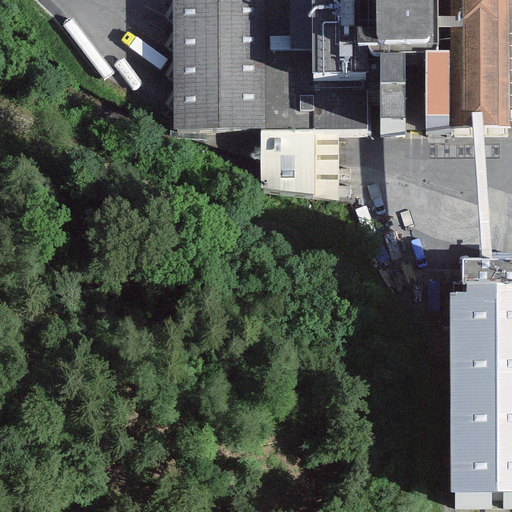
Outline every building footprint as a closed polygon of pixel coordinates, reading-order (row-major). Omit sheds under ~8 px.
[(269,0),(182,0),(184,131),(271,130),(271,110),(270,34),(269,0)] [(511,0),(421,0),(422,27),(435,27),(440,133),(511,130),(511,0)] [(410,33),(270,34),(271,110),(411,108),(410,33)] [(411,108),(271,110),(271,130),(272,190),(423,188),(421,108),(411,108)] [(440,511),(464,511),(511,511),(511,285),(447,284),(440,511)]
